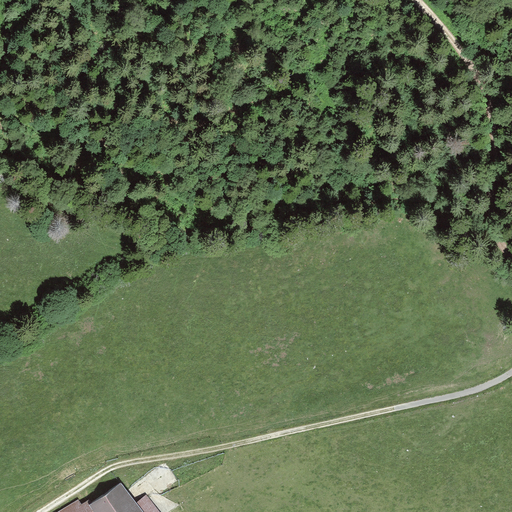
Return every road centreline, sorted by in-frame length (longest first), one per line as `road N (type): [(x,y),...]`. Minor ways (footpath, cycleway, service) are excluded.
road 1 (track): [(0,118),(64,140),(234,225),(405,197),(470,221),(511,264)]
road 2 (track): [(41,511),(118,465),(461,394),(511,372)]
road 3 (track): [(511,258),(492,223),(493,120),(482,81),(416,0)]
